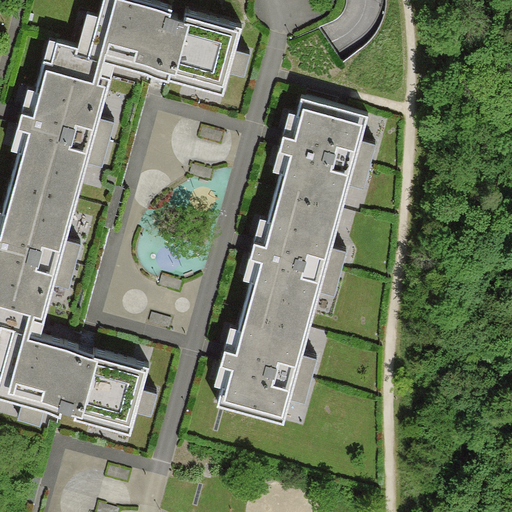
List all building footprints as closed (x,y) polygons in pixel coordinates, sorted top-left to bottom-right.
[(154,0),(102,0),(89,50),(115,57),(226,86),(231,68),(244,72),(250,49),(236,45),(242,24),(154,0)] [(12,180),(78,198),(88,158),(102,162),(115,118),(99,113),(115,57),(89,50),(50,38),(36,87),(28,84),(19,114),(10,146),(21,149),(12,180)] [(275,190),(342,208),(350,179),(365,183),(377,139),(363,136),(370,110),(302,92),(298,110),(289,108),(281,138),(274,166),(281,168),(275,190)] [(67,235),(78,198),(12,180),(4,208),(0,206),(0,327),(1,323),(10,326),(38,333),(53,278),(68,282),(80,239),(67,235)] [(342,208),(275,190),(268,216),(260,214),(243,276),(249,278),(241,309),(309,328),(321,287),(335,291),(346,247),(333,243),(342,208)] [(302,352),(309,328),(241,309),(237,324),(230,322),(222,352),(213,381),(222,383),(218,398),(284,417),(291,392),(305,396),(316,356),(302,352)] [(143,385),(149,364),(38,333),(10,326),(1,323),(0,327),(0,365),(1,366),(0,369),(0,392),(22,399),(17,415),(39,421),(44,405),(131,429),(137,407),(152,411),(158,389),(143,385)]
